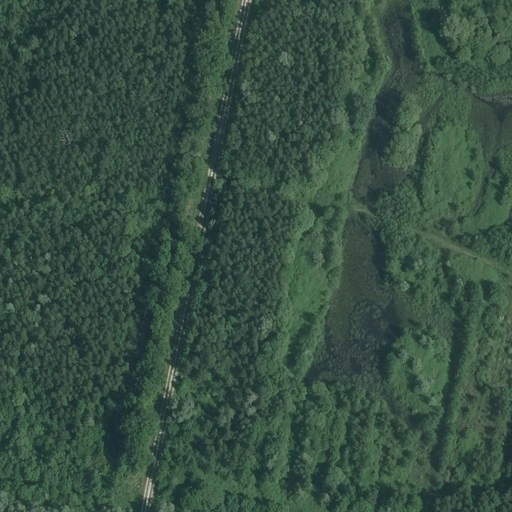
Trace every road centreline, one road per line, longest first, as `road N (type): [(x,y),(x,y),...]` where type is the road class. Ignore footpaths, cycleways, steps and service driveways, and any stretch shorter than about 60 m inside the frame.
road 1 (track): [(142,511),(244,0)]
road 2 (track): [(0,478),(176,511)]
road 3 (track): [(208,180),(346,206)]
